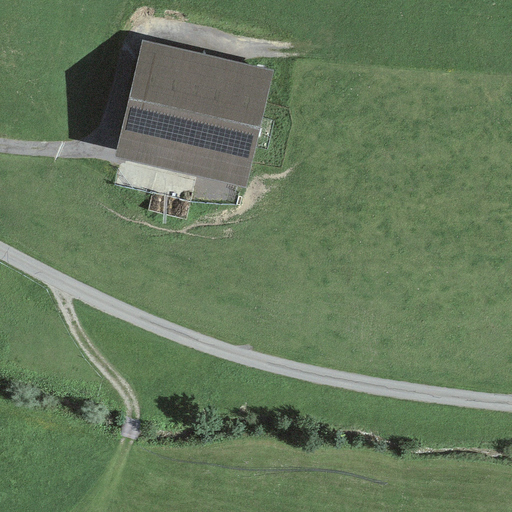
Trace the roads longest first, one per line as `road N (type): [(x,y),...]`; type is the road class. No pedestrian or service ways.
road 1 (unclassified): [(0,247),(195,338),(265,361),(511,400)]
road 2 (track): [(62,280),(83,336),(131,393),(134,420)]
